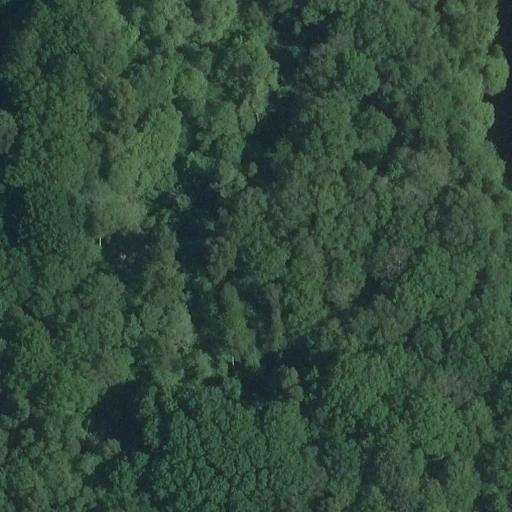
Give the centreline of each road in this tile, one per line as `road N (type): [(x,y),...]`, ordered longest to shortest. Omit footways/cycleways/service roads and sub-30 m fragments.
road 1 (track): [(260,0),(175,207),(104,275),(53,373),(12,511)]
road 2 (track): [(511,371),(331,229),(346,0)]
road 3 (track): [(323,463),(305,414),(331,229)]
road 4 (track): [(477,511),(453,494),(350,476),(323,463)]
